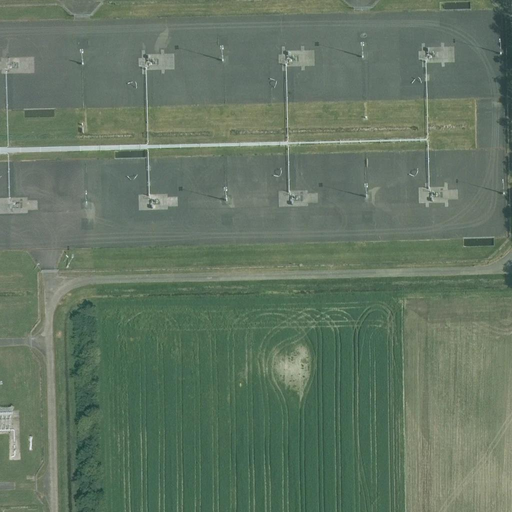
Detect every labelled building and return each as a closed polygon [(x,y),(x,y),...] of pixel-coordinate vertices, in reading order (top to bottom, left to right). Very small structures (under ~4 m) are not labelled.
[(442,64),(452,64),(452,48),(442,48),(441,45),(438,45),(438,48),(422,49),(422,45),(419,45),(419,53),(415,53),(416,61),(420,61),(420,69),(423,69),(422,65),(438,64),(438,68),(442,68),(442,64)] [(276,56),(276,65),(279,65),(279,73),(283,73),(283,69),(298,69),(298,72),(302,72),(302,69),(312,68),(312,52),(301,52),(301,48),(298,48),(298,52),(283,52),(282,48),(279,48),(279,56),(276,56)] [(142,76),(142,72),(158,72),(158,76),(162,75),(162,72),(172,71),(171,56),(161,56),(161,52),(158,52),(158,56),(142,56),(142,52),(139,52),(139,60),(136,60),(136,68),(139,68),(139,76),(142,76)] [(0,75),(32,75),(31,59),(0,59),(0,75)] [(446,209),(446,202),(455,202),(455,191),(445,191),(445,184),(442,184),(442,189),(426,189),(426,185),(423,185),(423,189),(416,189),(416,205),(423,205),(423,209),(426,209),(426,205),(442,204),(442,209),(446,209)] [(305,205),(315,205),(315,195),(305,195),(305,192),(276,192),(276,209),(306,209),(305,205)] [(175,198),(165,199),(165,195),(136,196),(136,212),(165,211),(165,209),(175,208),(175,198)] [(0,216),(25,216),(25,213),(35,213),(35,202),(25,202),(25,199),(0,199),(0,216)]
